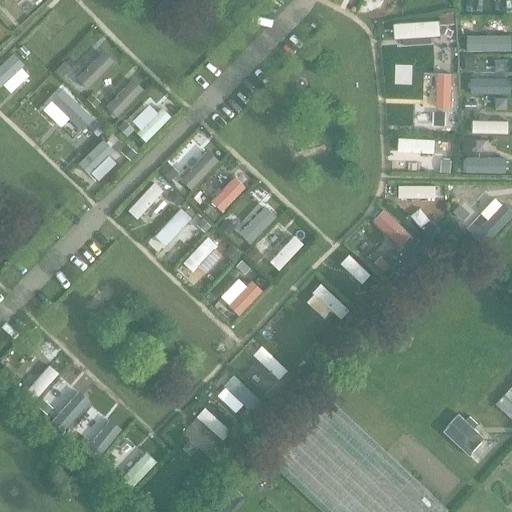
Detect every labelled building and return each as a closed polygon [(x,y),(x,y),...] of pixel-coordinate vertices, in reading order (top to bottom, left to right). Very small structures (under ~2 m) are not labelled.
[(453,14),(439,15),(439,25),(453,24),(453,14)] [(104,49),(78,77),(89,87),(115,60),(104,49)] [(0,65),(0,81),(11,92),(31,72),(12,53),(0,65)] [(436,60),(400,58),(399,70),(436,72),(436,60)] [(473,58),(465,58),(465,71),(473,71),(473,58)] [(64,62),(54,73),(61,79),(71,68),(64,62)] [(22,106),(32,114),(58,84),(49,76),(22,106)] [(134,77),(108,105),(118,115),(145,88),(134,77)] [(511,77),(475,78),(475,92),(511,92),(511,77)] [(91,94),(86,100),(95,108),(100,103),(91,94)] [(443,113),(443,98),(400,96),(400,112),(443,113)] [(475,103),(465,103),(465,111),(475,111),(475,103)] [(63,142),(86,115),(75,106),(53,134),(63,142)] [(511,132),(511,119),(473,118),(473,132),(511,132)] [(96,122),(89,128),(97,136),(103,130),(96,122)] [(126,122),(119,128),(127,137),(134,131),(126,122)] [(67,141),(76,149),(89,134),(80,126),(67,141)] [(404,136),(403,157),(435,158),(436,138),(404,136)] [(104,138),(80,163),(91,173),(115,148),(104,138)] [(462,139),(462,152),(471,152),(471,140),(462,139)] [(128,146),(121,153),(130,161),(136,154),(128,146)] [(181,178),(192,188),(220,159),(209,148),(181,178)] [(504,171),(503,158),(466,159),(467,171),(504,171)] [(441,161),(440,173),(449,174),(450,162),(441,161)] [(168,164),(160,172),(170,181),(177,173),(168,164)] [(236,174),(211,199),(222,211),(247,186),(236,174)] [(401,184),(401,197),(437,197),(438,184),(401,184)] [(173,191),(167,198),(177,206),(183,199),(173,191)] [(493,240),(511,219),(511,208),(505,202),(480,228),(493,240)] [(250,243),(278,215),(267,204),(239,232),(250,243)] [(166,244),(193,217),(183,207),(156,234),(166,244)] [(210,207),(204,213),(213,222),(219,216),(210,207)] [(403,246),(415,234),(386,207),(374,220),(403,246)] [(202,219),(196,226),(204,234),(211,227),(202,219)] [(227,220),(220,227),(229,235),(235,228),(227,220)] [(281,270),(304,242),(293,233),(270,261),(281,270)] [(194,270),(218,244),(208,235),(185,262),(194,270)] [(231,246),(224,254),(234,263),(241,255),(231,246)] [(457,265),(464,257),(452,247),(428,273),(435,279),(445,267),(450,272),(457,265)] [(254,248),(247,256),(255,264),(263,257),(254,248)] [(348,253),(340,263),(364,282),(372,272),(348,253)] [(379,257),(372,264),(382,274),(389,268),(379,257)] [(242,262),(236,267),(245,276),(251,270),(242,262)] [(264,289),(253,279),(247,284),(240,277),(221,296),(240,314),(264,289)] [(306,300),(324,316),(331,309),(341,317),(349,307),(321,282),(306,300)] [(51,365),(34,384),(41,390),(59,371),(51,365)] [(240,415),(258,396),(235,373),(216,392),(240,415)] [(327,399),(267,461),(321,511),(447,511),(448,511),(327,399)] [(203,409),(197,419),(225,436),(231,426),(203,409)] [(459,414),(442,432),(469,457),(485,439),(475,429),(479,425),(470,417),(466,421),(459,414)] [(135,485),(156,460),(147,452),(125,477),(135,485)] [(107,463),(99,470),(108,479),(115,471),(107,463)] [(235,490),(214,511),(215,511),(234,511),(246,500),(235,490)]
